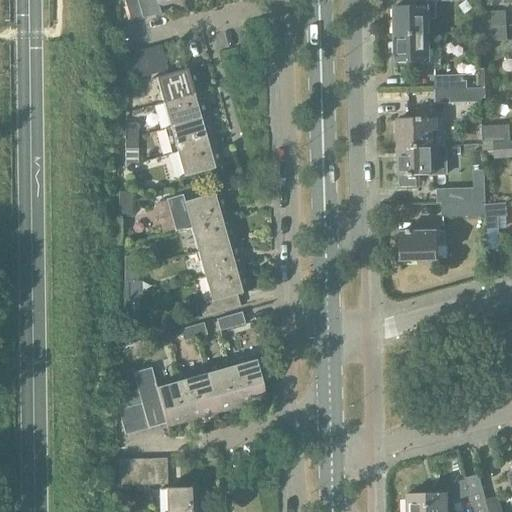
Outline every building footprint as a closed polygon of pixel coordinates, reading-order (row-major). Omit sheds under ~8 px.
[(142,19),(136,0),(123,0),(130,23),(142,19)] [(136,0),(142,19),(160,14),(157,3),(169,0),(136,0)] [(428,35),(427,19),(435,19),(435,1),(421,1),(421,7),(393,7),(393,36),(428,35)] [(504,11),(478,12),(478,27),(505,27),(504,11)] [(505,27),(478,27),(479,41),(505,40),(505,27)] [(428,49),(428,35),(393,36),(394,63),(423,63),(423,68),(437,67),(436,49),(428,49)] [(148,48),(155,74),(167,71),(160,45),(148,48)] [(148,48),(136,52),(143,77),(155,74),(148,48)] [(136,52),(125,55),(132,80),(143,77),(136,52)] [(162,103),(198,93),(191,68),(155,78),(162,103)] [(489,83),(489,81),(489,70),(480,70),(480,81),(480,84),(489,83)] [(434,90),(466,89),(466,75),(434,76),(434,90)] [(489,83),(480,84),(480,88),(480,99),(490,98),(489,83)] [(480,88),(466,89),(434,90),(435,103),(480,101),(480,99),(480,88)] [(169,127),(205,118),(198,93),(162,103),(169,127)] [(133,96),(124,99),(127,110),(136,108),(133,96)] [(168,143),(167,143),(170,154),(176,152),(212,142),(205,118),(169,127),(164,129),(168,143)] [(417,120),(397,120),(397,147),(445,146),(444,119),(437,119),(423,119),(423,118),(417,118),(417,120)] [(124,136),(137,136),(137,124),(124,124),(124,136)] [(507,126),(481,127),(482,141),(508,140),(507,126)] [(137,149),(137,136),(124,136),(124,149),(137,149)] [(176,152),(183,177),(219,168),(212,142),(176,152)] [(493,158),(511,156),(511,143),(492,145),(493,158)] [(397,151),(395,151),(395,153),(398,152),(399,188),(416,187),(416,175),(433,175),(445,175),(445,146),(397,147),(397,151)] [(469,189),(437,190),(438,204),(442,203),(484,202),(484,189),(469,189)] [(118,204),(130,204),(131,192),(118,192),(118,204)] [(182,202),(189,227),(225,217),(218,192),(182,202)] [(484,202),(442,203),(442,217),(485,215),(484,204),(484,202)] [(130,217),(130,204),(118,204),(118,217),(130,217)] [(484,204),(485,215),(486,247),(498,246),(498,229),(498,217),(506,217),(505,204),(484,204)] [(196,252),(232,242),(225,217),(189,227),(196,252)] [(406,233),(399,233),(400,261),(437,260),(436,246),(445,245),(445,232),(440,232),(440,227),(419,227),(419,232),(411,233),(411,231),(406,231),(406,233)] [(196,252),(203,276),(239,267),(232,242),(196,252)] [(123,269),(136,269),(136,256),(124,256),(123,269)] [(202,317),(214,313),(240,306),(236,295),(246,292),(239,267),(203,276),(210,300),(204,302),(205,304),(200,312),(202,317)] [(136,281),(136,269),(123,269),(123,281),(135,281),(136,281)] [(135,281),(123,281),(123,299),(135,296),(135,281)] [(198,318),(195,308),(183,311),(186,321),(198,318)] [(241,312),(216,319),(219,331),(244,324),(241,312)] [(140,334),(136,320),(123,324),(127,338),(140,334)] [(257,322),(251,333),(263,339),(269,328),(257,322)] [(206,335),(203,323),(191,326),(194,338),(206,335)] [(191,326),(179,330),(182,341),(194,338),(191,326)] [(254,360),(228,367),(239,403),(264,396),(254,360)] [(228,367),(204,374),(214,410),(239,403),(228,367)] [(189,417),(179,381),(156,388),(150,368),(131,373),(140,404),(141,404),(147,429),(189,417)] [(204,374),(179,381),(189,417),(214,410),(204,374)] [(136,432),(147,429),(141,404),(140,404),(129,407),(136,432)] [(124,436),(136,432),(129,407),(117,410),(124,436)] [(129,459),(117,460),(117,486),(130,486),(129,481),(129,459)] [(141,459),(129,459),(129,481),(130,486),(142,485),(142,481),(141,459)] [(142,481),(142,485),(154,485),(154,481),(154,459),(141,459),(142,481)] [(166,459),(154,459),(154,481),(154,485),(166,485),(166,459)] [(488,511),(485,499),(478,474),(464,478),(473,511),(488,511)] [(459,499),(469,496),(465,480),(455,483),(459,499)] [(406,511),(446,511),(446,483),(421,490),(422,494),(406,494),(406,511)] [(165,489),(165,511),(202,511),(202,488),(165,489)] [(501,511),(497,496),(485,499),(488,511),(501,511)]
